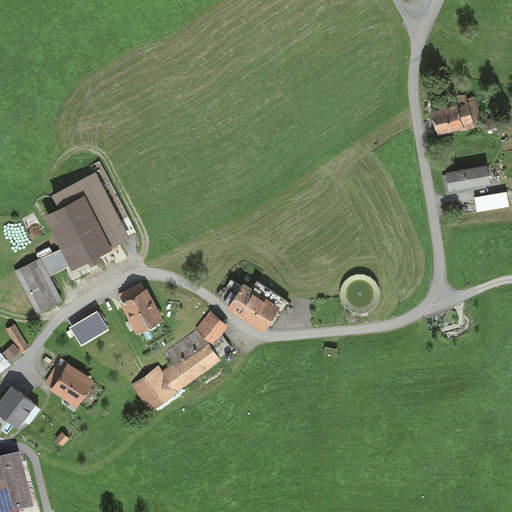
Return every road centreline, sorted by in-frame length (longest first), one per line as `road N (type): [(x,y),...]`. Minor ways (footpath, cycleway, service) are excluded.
road 1 (unclassified): [(443,298),(389,325),(264,337),(191,285),(138,274),(62,315),(0,391)]
road 2 (unclassified): [(419,36),(413,96),(443,298)]
road 3 (track): [(49,190),(65,155),(84,147),(99,154),(143,233),(138,274)]
